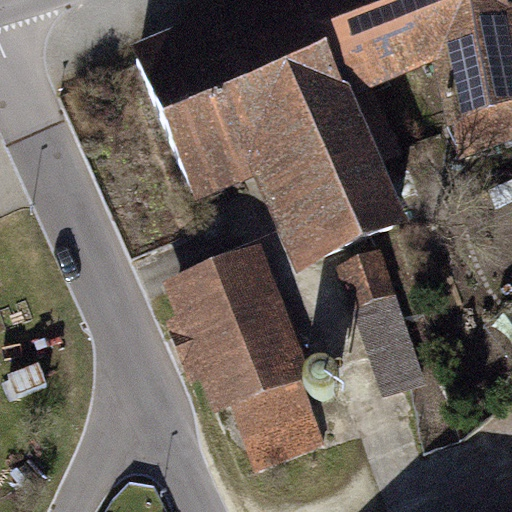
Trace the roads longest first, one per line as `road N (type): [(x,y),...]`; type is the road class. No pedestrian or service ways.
road 1 (residential): [(0,34),(153,407)]
road 2 (residential): [(77,511),(153,407)]
